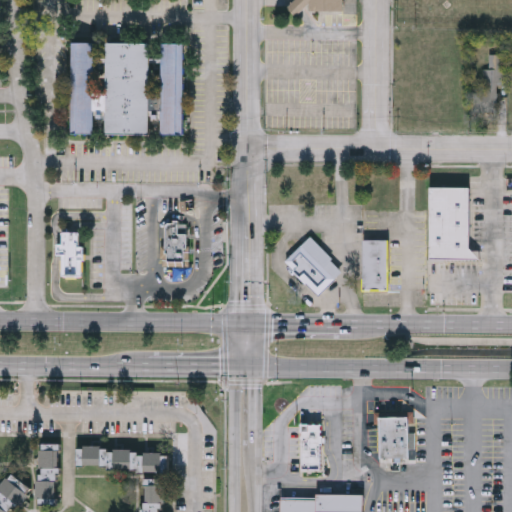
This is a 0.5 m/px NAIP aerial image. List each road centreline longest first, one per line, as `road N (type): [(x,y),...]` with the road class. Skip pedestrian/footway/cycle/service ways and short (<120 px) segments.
road 1 (tertiary): [(249,0),(246,322)]
road 2 (residential): [(18,0),(18,89),(35,178),(37,320)]
road 3 (residential): [(249,150),(511,150)]
road 4 (primary): [(257,366),(511,368)]
road 5 (primary): [(246,322),(0,320)]
road 6 (primary): [(511,325),(345,323)]
road 7 (residential): [(380,0),(380,150)]
road 8 (primary): [(0,363),(148,365)]
road 9 (secondary): [(253,511),(257,366)]
road 10 (secondary): [(233,366),(233,511)]
